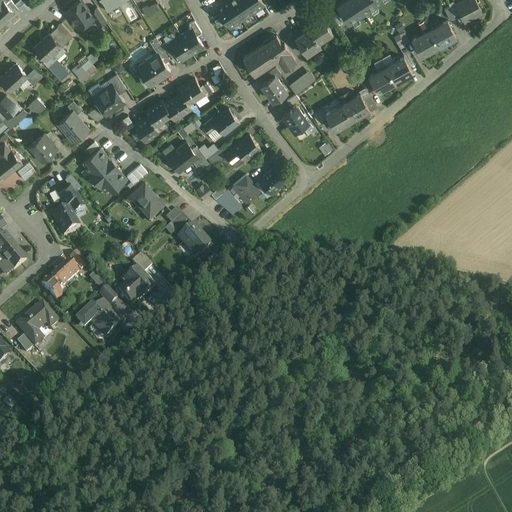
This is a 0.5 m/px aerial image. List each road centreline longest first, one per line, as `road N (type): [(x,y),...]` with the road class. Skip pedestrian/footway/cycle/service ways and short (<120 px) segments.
road 1 (residential): [(310,180),(501,18),(494,0)]
road 2 (residential): [(105,124),(239,239)]
road 3 (residential): [(310,180),(221,51)]
road 4 (residential): [(221,51),(105,124)]
road 5 (residential): [(139,319),(239,239)]
road 6 (residential): [(105,124),(12,209)]
